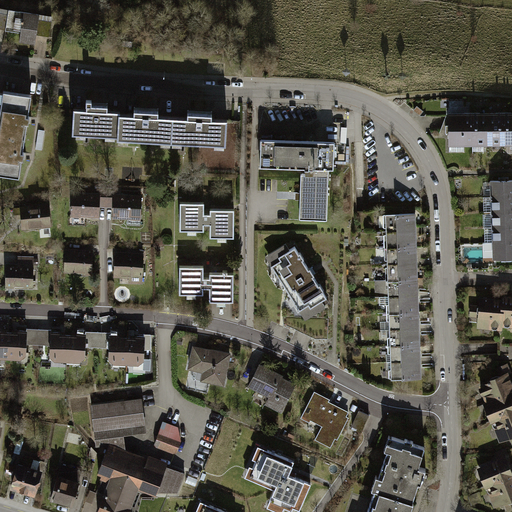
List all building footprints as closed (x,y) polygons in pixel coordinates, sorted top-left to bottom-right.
[(31,9),(0,0),(0,38),(21,45),(31,9)] [(4,92),(0,113),(0,114),(0,135),(27,140),(32,96),(4,92)] [(101,144),(104,106),(52,101),(49,140),(101,144)] [(157,151),(160,112),(107,108),(104,147),(157,151)] [(511,109),(448,112),(449,143),(511,141),(511,109)] [(323,126),(323,110),(266,110),(265,124),(276,124),(276,131),(308,131),(308,125),(323,126)] [(224,115),(170,112),(168,145),(222,148),(224,115)] [(27,140),(0,135),(0,175),(21,179),(27,140)] [(332,142),(264,139),(263,170),(296,171),(294,220),(328,222),(332,142)] [(511,177),(491,178),(494,258),(511,257),(511,177)] [(386,183),(370,184),(372,202),(387,201),(386,183)] [(101,193),(72,192),(71,217),(100,218),(101,193)] [(144,194),(114,193),(113,219),(143,220),(144,194)] [(50,202),(19,205),(22,231),(53,228),(50,202)] [(205,203),(181,203),(182,231),(205,230),(205,225),(211,225),(212,237),(236,237),(235,210),(212,210),(212,214),(205,214),(205,203)] [(418,210),(386,211),(389,378),(422,378),(418,210)] [(287,243),(266,256),(306,321),(333,304),(295,243),(289,247),(287,243)] [(94,249),(66,248),(65,273),(93,274),(94,249)] [(145,251),(114,250),(113,278),(129,278),(129,283),(144,284),(145,251)] [(35,256),(18,256),(18,263),(6,263),(5,288),(34,289),(34,265),(39,265),(39,259),(35,259),(35,256)] [(205,266),(180,266),(180,295),(205,295),(205,289),(211,289),(211,302),(235,302),(235,273),(229,273),(229,271),(223,271),(223,273),(211,273),(211,278),(205,278),(205,266)] [(511,296),(481,293),(478,325),(511,328),(511,296)] [(0,358),(8,360),(9,332),(3,332),(1,329),(0,328),(0,358)] [(9,332),(8,360),(21,360),(27,354),(28,344),(39,345),(40,329),(27,329),(27,331),(19,330),(16,332),(9,332)] [(51,330),(40,329),(39,345),(51,345),(50,357),(55,361),(68,362),(69,335),(62,334),(60,332),(52,331),(51,330)] [(76,335),(69,335),(68,362),(80,363),(86,358),(87,347),(98,347),(99,332),(86,331),(86,333),(78,333),(76,335)] [(110,332),(99,332),(98,347),(110,348),(109,359),(114,364),(127,365),(127,337),(121,337),(119,335),(111,334),(110,332)] [(127,337),(127,365),(140,365),(145,361),(146,350),(151,350),(151,334),(145,334),(144,336),(137,335),(135,338),(127,337)] [(232,353),(193,345),(188,369),(203,372),(201,381),(225,386),(232,353)] [(299,382),(261,363),(249,387),(270,397),(266,405),(283,414),(299,382)] [(511,384),(505,368),(470,383),(479,404),(511,389),(511,384)] [(511,413),(511,390),(479,404),(487,424),(511,413)] [(331,399),(315,391),(302,418),(310,422),(312,420),(323,426),(316,439),(331,447),(336,438),(338,439),(349,418),(347,416),(349,412),(329,402),(331,399)] [(92,405),(97,448),(108,447),(98,474),(102,476),(101,481),(108,483),(97,511),(130,511),(140,489),(157,495),(169,463),(128,448),(126,436),(148,433),(145,407),(144,398),(92,405)] [(359,410),(352,425),(363,430),(370,415),(359,410)] [(511,414),(489,425),(496,443),(511,435),(511,414)] [(155,443),(157,446),(175,453),(181,439),(177,425),(163,420),(155,443)] [(441,446),(404,433),(387,483),(423,496),(441,446)] [(256,440),(241,475),(272,488),(264,505),(280,511),(282,511),(285,507),(296,511),(299,511),(313,480),(291,471),(297,457),(256,440)] [(511,464),(507,451),(477,463),(494,508),(511,500),(511,464)] [(44,471),(19,463),(10,489),(36,497),(44,471)] [(82,470),(62,464),(52,500),(74,508),(82,482),(79,481),(82,470)] [(416,511),(422,497),(385,484),(375,511),(416,511)] [(237,511),(202,497),(195,511),(237,511)]
